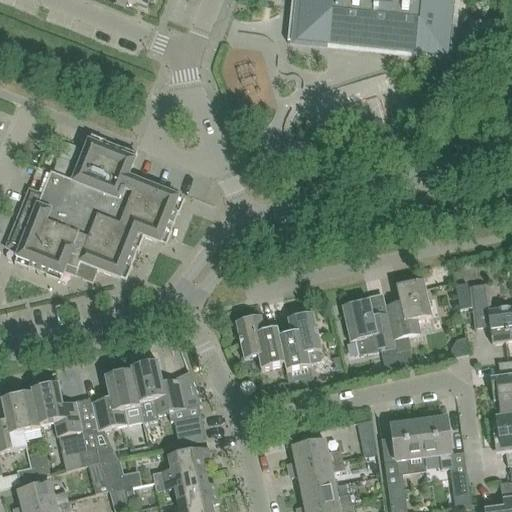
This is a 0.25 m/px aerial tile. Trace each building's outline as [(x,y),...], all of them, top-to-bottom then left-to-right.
[(155,0),(121,0),(147,9),(149,2),(154,3),(155,0)] [(452,45),(457,0),(293,0),(288,45),(361,53),(451,62),(452,45)] [(484,32),(482,48),(494,49),(496,33),(484,32)] [(144,239),(161,245),(179,200),(174,198),(127,179),(133,166),(135,161),(89,143),(87,148),(73,183),(50,174),(42,197),(29,192),(6,250),(8,251),(18,255),(18,256),(16,261),(62,279),(64,274),(75,278),(76,276),(82,278),(81,281),(92,285),(97,272),(116,279),(121,282),(139,237),(144,239)] [(417,322),(432,319),(424,283),(396,289),(398,299),(399,305),(387,308),(385,309),(387,317),(388,323),(393,343),(421,337),(417,322)] [(467,286),(455,289),(460,312),(472,310),(467,286)] [(470,290),(475,331),(489,329),(491,346),(511,343),(511,310),(490,313),(487,287),(470,290)] [(393,343),(388,323),(387,317),(373,320),(369,303),(341,309),(343,319),(349,345),(364,342),(367,357),(394,351),(393,343)] [(321,352),(313,316),(287,322),(291,337),(279,340),(279,341),(281,349),(285,367),(284,368),(286,375),(310,370),(309,366),(320,363),(318,353),(321,352)] [(285,367),(281,349),(279,341),(279,340),(277,332),(276,332),(264,335),(261,319),(235,325),(244,362),(258,359),(261,373),(284,368),(285,367)] [(131,374),(142,424),(157,421),(156,418),(168,416),(170,425),(173,424),(179,449),(206,443),(199,409),(201,408),(191,380),(163,386),(158,365),(130,371),(131,374)] [(86,406),(96,449),(103,448),(105,443),(102,433),(142,424),(131,374),(104,380),(109,401),(86,406)] [(498,404),(500,417),(511,415),(511,377),(490,380),(493,404),(498,404)] [(304,381),(288,384),(291,396),(307,392),(304,381)] [(288,384),(273,388),(275,400),(291,396),(288,384)] [(99,465),(96,452),(95,449),(96,449),(86,406),(86,402),(80,404),(63,408),(58,387),(31,393),(31,396),(32,396),(39,428),(40,428),(53,425),(57,440),(73,437),(80,469),(99,465)] [(40,432),(40,428),(39,428),(32,396),(31,396),(1,403),(5,424),(0,424),(0,456),(27,450),(24,435),(40,432)] [(511,415),(500,417),(495,418),(498,437),(493,438),(495,457),(505,456),(507,469),(509,469),(510,483),(511,482),(511,415)] [(408,463),(423,461),(418,425),(415,425),(415,421),(404,423),(405,427),(391,429),(398,479),(410,477),(408,463)] [(418,425),(423,461),(440,459),(441,473),(449,471),(453,471),(446,421),(418,425)] [(357,426),(362,458),(376,456),(371,424),(357,426)] [(289,467),(290,474),(342,463),(340,453),(328,456),(325,443),(291,450),(295,466),(289,467)] [(99,465),(101,465),(119,461),(118,459),(113,461),(111,458),(109,455),(105,452),(99,451),(96,452),(99,465)] [(171,473),(152,477),(154,486),(205,476),(202,463),(210,461),(208,451),(168,460),(171,473)] [(31,473),(1,480),(1,477),(0,476),(0,492),(50,479),(44,454),(28,458),(31,473)] [(119,461),(101,465),(109,496),(124,492),(127,492),(119,461)] [(298,479),(301,495),(334,488),(332,476),(344,473),(342,463),(290,474),(291,481),(298,479)] [(175,492),(177,504),(217,496),(215,487),(207,489),(205,476),(154,486),(156,495),(175,492)] [(454,479),(450,479),(455,511),(462,511),(471,511),(468,489),(466,477),(454,479)] [(15,511),(40,511),(68,504),(66,494),(53,498),(50,486),(17,494),(21,510),(15,511)] [(387,488),(390,511),(406,511),(403,486),(387,488)] [(298,511),(297,511),(327,511),(351,507),(349,497),(337,500),(334,488),(301,495),(304,510),(298,511)] [(128,511),(124,493),(124,492),(109,496),(112,511),(128,511)] [(217,496),(177,504),(178,511),(212,511),(211,507),(219,506),(217,496)] [(511,511),(511,499),(502,500),(503,510),(487,511),(511,511)]
